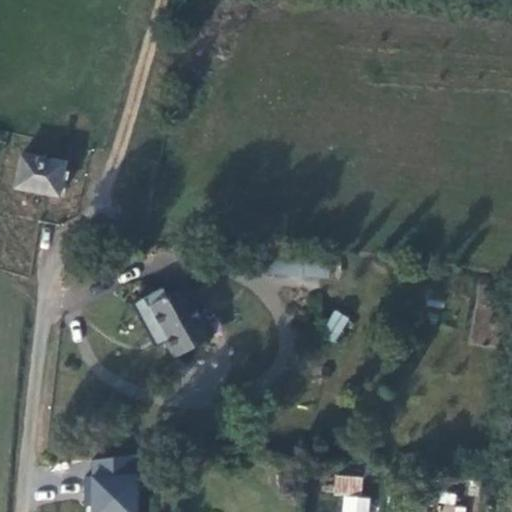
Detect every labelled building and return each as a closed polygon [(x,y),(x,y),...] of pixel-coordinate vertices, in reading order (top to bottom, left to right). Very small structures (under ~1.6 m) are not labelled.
[(64,163),(20,155),(14,189),(58,197),(64,163)] [(331,280),(332,264),(267,258),(266,274),(331,280)] [(335,297),(328,284),(305,298),(311,309),(335,297)] [(186,291),(147,313),(174,358),(210,341),(186,291)] [(333,309),(320,334),(336,342),(349,317),(333,309)] [(145,454),(87,459),(88,475),(80,475),(80,505),(88,505),(87,511),(129,511),(130,476),(145,476),(145,454)] [(176,466),(173,466),(170,467),(167,469),(165,472),(165,475),(166,479),(168,481),(172,483),(176,482),(179,480),(181,475),(181,471),(179,468),(176,466)] [(332,494),(361,496),(363,477),(334,474),(332,494)] [(368,511),(370,498),(342,495),(340,511),(368,511)]
